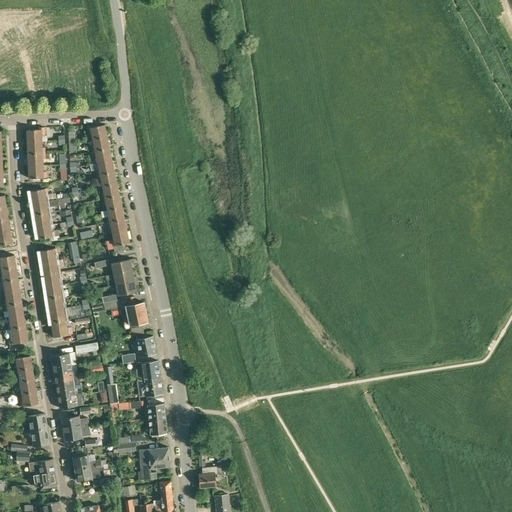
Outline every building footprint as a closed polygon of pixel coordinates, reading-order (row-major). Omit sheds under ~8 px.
[(92,133),(93,139),(107,136),(105,124),(93,127),(93,125),(87,126),(89,134),(92,133)] [(27,130),(28,142),(42,141),(48,141),(47,135),(45,135),(44,127),(39,127),(39,129),(27,130)] [(92,146),(93,151),(110,148),(107,136),(93,139),(95,145),(92,146)] [(42,141),(28,142),(28,154),(46,153),(46,147),(42,147),(42,141)] [(110,148),(93,151),(94,157),(97,156),(98,163),(112,160),(110,148)] [(46,153),(28,154),(29,166),(43,165),(43,158),(50,158),(50,153),(46,153)] [(97,170),(98,175),(115,172),(112,160),(98,163),(100,169),(97,170)] [(43,165),(29,166),(29,178),(43,177),(47,177),(46,171),(43,171),(43,165)] [(115,172),(98,175),(99,181),(102,180),(103,186),(117,183),(115,172)] [(102,193),(103,199),(120,195),(117,183),(103,186),(104,192),(102,193)] [(31,191),(33,203),(47,200),(46,194),(49,194),(48,188),(31,191)] [(120,195),(103,199),(104,204),(107,203),(108,210),(122,207),(120,195)] [(70,202),(69,197),(63,198),(63,199),(50,201),(50,206),(48,207),(47,200),(33,203),(35,215),(51,212),(54,211),(53,206),(60,205),(60,209),(65,208),(64,203),(70,202)] [(0,220),(9,219),(7,207),(0,207),(0,220)] [(108,222),(125,219),(122,207),(108,210),(109,216),(106,216),(108,222)] [(51,212),(35,215),(36,226),(50,224),(49,218),(55,217),(54,212),(52,212),(51,212)] [(0,232),(11,231),(9,219),(0,220),(0,232)] [(113,233),(127,230),(125,219),(108,222),(109,228),(112,227),(113,233)] [(50,224),(36,226),(38,238),(52,236),(59,235),(59,229),(54,230),(51,230),(50,224)] [(81,238),(99,235),(97,228),(80,232),(81,238)] [(127,230),(113,233),(114,239),(107,241),(109,249),(114,248),(115,250),(124,249),(123,244),(130,242),(127,230)] [(11,231),(0,232),(0,244),(12,243),(11,231)] [(71,258),(73,258),(80,257),(77,241),(68,243),(71,258)] [(40,250),(42,263),(56,260),(55,254),(58,254),(57,248),(40,250)] [(0,263),(1,263),(2,269),(16,267),(14,255),(0,257),(0,263)] [(96,268),(110,265),(108,259),(95,262),(96,268)] [(112,263),(114,274),(133,270),(131,263),(134,263),(133,259),(131,259),(130,259),(112,263)] [(56,260),(42,263),(44,275),(61,272),(60,266),(57,266),(56,260)] [(0,276),(1,282),(18,279),(16,267),(2,269),(3,275),(0,276)] [(133,270),(114,274),(116,284),(138,280),(137,276),(134,276),(133,270)] [(61,272),(44,275),(46,287),(60,285),(59,278),(62,278),(61,272)] [(18,279),(1,282),(2,287),(5,287),(6,294),(20,292),(18,279)] [(138,280),(116,284),(118,295),(137,291),(136,284),(138,283),(138,280)] [(60,285),(46,287),(48,300),(65,297),(65,296),(69,295),(68,289),(64,290),(61,290),(60,285)] [(4,300),(5,307),(22,304),(20,292),(6,294),(7,299),(4,300)] [(102,297),(104,303),(117,300),(116,294),(102,297)] [(117,300),(104,303),(92,305),(94,312),(105,310),(105,308),(121,305),(122,309),(127,308),(131,324),(148,320),(148,319),(150,318),(149,314),(147,313),(144,302),(136,304),(134,296),(117,300)] [(65,297),(48,300),(50,312),(64,310),(63,302),(66,301),(65,297)] [(22,304),(5,307),(6,311),(9,310),(10,319),(24,316),(22,304)] [(64,310),(50,312),(52,324),(66,322),(66,320),(69,320),(68,313),(65,314),(64,310)] [(24,316),(10,319),(11,323),(8,323),(9,329),(12,329),(12,331),(26,329),(24,316)] [(66,322),(52,324),(54,337),(73,334),(72,327),(67,327),(66,322)] [(26,329),(12,331),(13,336),(8,337),(10,344),(28,341),(26,329)] [(142,334),(142,338),(137,339),(140,356),(157,353),(153,336),(147,337),(147,333),(142,334)] [(81,351),(99,348),(98,342),(80,346),(81,351)] [(54,367),(71,365),(77,364),(75,352),(69,353),(52,355),(54,367)] [(122,355),(123,362),(136,360),(135,353),(122,355)] [(17,364),(18,370),(33,367),(31,355),(14,358),(15,364),(17,364)] [(141,363),(144,379),(161,377),(159,360),(141,363)] [(88,367),(90,373),(104,370),(103,364),(88,367)] [(71,365),(54,367),(56,379),(73,376),(73,375),(71,365)] [(114,383),(112,366),(105,367),(108,384),(114,383)] [(17,376),(17,382),(35,379),(33,367),(18,370),(19,376),(17,376)] [(97,372),(98,380),(106,378),(105,371),(97,372)] [(56,379),(57,388),(75,386),(75,385),(79,385),(77,374),(73,375),(73,376),(56,379)] [(144,379),(137,380),(139,397),(163,393),(161,377),(144,379)] [(35,379),(17,382),(18,388),(21,387),(22,393),(37,391),(35,379)] [(111,404),(119,403),(116,383),(114,383),(108,384),(111,404)] [(75,386),(57,388),(59,398),(83,394),(81,384),(79,385),(75,385),(75,386)] [(37,391),(22,393),(23,400),(21,400),(22,406),(39,403),(37,391)] [(83,394),(59,398),(60,408),(84,404),(83,394)] [(17,400),(0,400),(0,408),(17,408),(17,400)] [(144,400),(130,402),(131,410),(145,408),(144,400)] [(148,405),(150,420),(166,418),(164,403),(148,405)] [(81,414),(92,413),(91,406),(80,408),(81,414)] [(29,416),(31,430),(48,427),(46,413),(29,416)] [(62,418),(64,430),(89,426),(88,417),(80,419),(80,416),(62,418)] [(166,418),(150,420),(151,434),(167,433),(166,418)] [(89,426),(64,430),(65,440),(83,437),(83,436),(91,435),(89,426)] [(48,427),(31,430),(34,446),(50,444),(48,427)] [(120,443),(131,442),(145,441),(145,435),(146,435),(146,432),(131,433),(131,436),(119,437),(120,443)] [(118,444),(119,452),(135,450),(135,442),(118,444)] [(201,455),(209,454),(208,442),(200,443),(201,455)] [(139,450),(140,457),(149,456),(149,458),(170,456),(169,447),(139,450)] [(28,451),(18,451),(17,460),(30,461),(31,452),(28,451)] [(74,457),(76,469),(102,464),(101,459),(95,460),(89,461),(88,455),(74,457)] [(149,456),(140,457),(142,471),(138,471),(139,480),(157,478),(156,472),(151,473),(150,468),(171,466),(170,456),(149,458),(149,456)] [(55,472),(53,459),(30,463),(31,471),(33,471),(34,475),(55,472)] [(102,464),(76,469),(78,480),(101,476),(100,470),(103,469),(102,464)] [(203,467),(203,469),(204,474),(200,474),(201,487),(216,485),(215,478),(218,478),(218,473),(217,473),(217,466),(203,467)] [(57,484),(55,472),(34,475),(35,484),(42,483),(43,487),(57,484)] [(113,477),(99,479),(100,485),(114,483),(114,478),(113,477)] [(133,510),(132,499),(126,500),(127,511),(175,511),(175,507),(174,507),(171,481),(160,482),(162,505),(154,506),(154,503),(139,505),(140,509),(133,510)] [(105,485),(96,486),(97,493),(106,492),(105,485)] [(136,494),(135,485),(122,487),(123,496),(136,494)] [(216,511),(230,511),(229,494),(215,495),(216,511)] [(40,508),(40,511),(54,511),(62,511),(60,501),(44,504),(44,508),(40,508)] [(110,503),(103,504),(104,511),(111,510),(110,503)]
